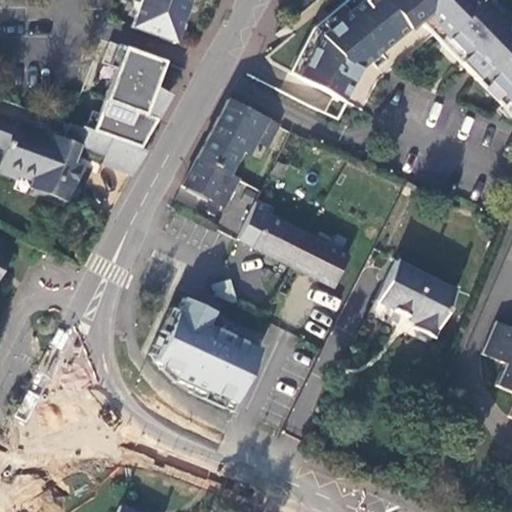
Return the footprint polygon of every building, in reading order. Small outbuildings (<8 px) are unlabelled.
[(140,0),(130,29),(175,45),(191,0),(140,0)] [(350,0),(324,23),(313,32),(290,75),(343,103),(361,70),(417,22),(503,107),(508,102),(511,105),(511,25),(486,0),(350,0)] [(124,48),(92,132),(140,149),(158,119),(145,114),(165,62),(124,48)] [(228,177),(229,176),(228,175),(241,152),(249,156),(256,143),(267,149),(279,127),(228,100),(197,161),(228,177)] [(132,178),(147,151),(140,149),(92,132),(68,124),(63,139),(0,116),(0,147),(3,148),(0,156),(0,175),(17,183),(19,177),(30,182),(28,190),(31,191),(29,197),(62,209),(65,203),(68,204),(68,202),(74,204),(80,190),(74,189),(80,169),(71,164),(78,147),(104,157),(100,167),(132,178)] [(339,165),(312,150),(304,163),(330,178),(339,165)] [(197,161),(182,187),(222,209),(237,182),(228,177),(197,161)] [(236,241),(244,245),(263,205),(256,202),(236,241)] [(263,205),(244,245),(332,290),(349,256),(268,217),(272,210),(263,205)] [(0,270),(12,247),(0,241),(0,270)] [(413,329),(433,339),(456,292),(396,261),(376,304),(416,323),(413,329)] [(229,282),(212,287),(216,298),(231,305),(236,303),(229,282)] [(209,327),(215,314),(184,300),(177,313),(167,336),(164,342),(160,351),(154,364),(162,367),(160,371),(174,384),(175,382),(205,396),(226,405),(234,409),(261,351),(209,327)] [(170,310),(160,333),(167,336),(177,313),(170,310)] [(511,329),(511,330),(495,324),(481,354),(503,365),(494,386),(511,394),(511,329)] [(158,339),(154,348),(160,351),(164,342),(158,339)]
